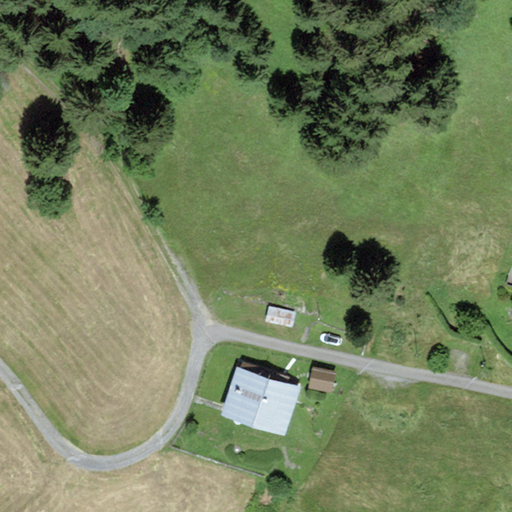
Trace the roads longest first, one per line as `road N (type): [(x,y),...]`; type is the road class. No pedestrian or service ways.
road 1 (track): [(0,375),(64,455),(111,466),(158,441),(174,422),(209,336)]
road 2 (track): [(209,336),(511,392)]
road 3 (track): [(96,133),(209,336)]
road 4 (track): [(96,133),(0,39)]
